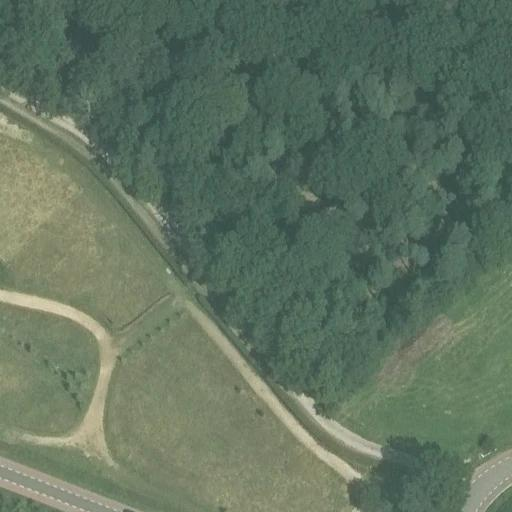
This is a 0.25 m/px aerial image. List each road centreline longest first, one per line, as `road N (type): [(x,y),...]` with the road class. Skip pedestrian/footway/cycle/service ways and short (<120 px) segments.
road 1 (track): [(310,403),(104,149),(0,81)]
road 2 (unclassified): [(474,492),(342,436),(310,403)]
